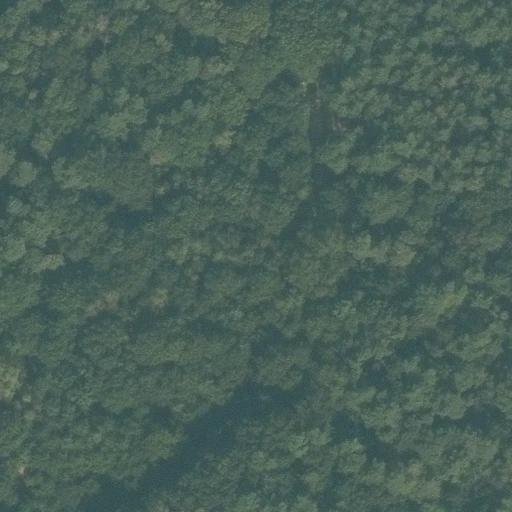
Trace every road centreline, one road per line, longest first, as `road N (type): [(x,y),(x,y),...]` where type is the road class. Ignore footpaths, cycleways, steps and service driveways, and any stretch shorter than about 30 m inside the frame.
road 1 (track): [(315,203),(310,324),(328,511)]
road 2 (track): [(316,109),(231,0)]
